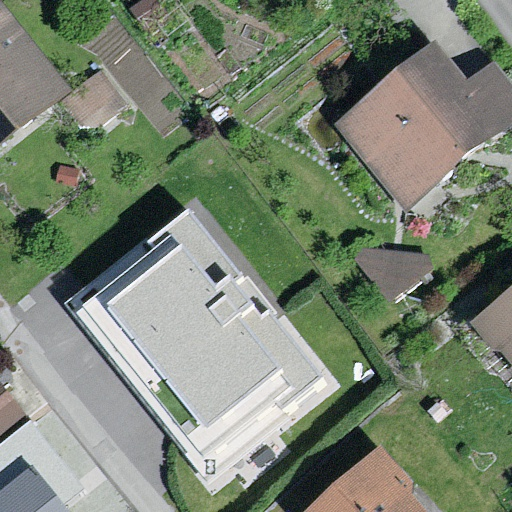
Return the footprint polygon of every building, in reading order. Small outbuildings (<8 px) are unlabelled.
[(0,153),(74,95),(4,7),(0,10),(0,153)] [(439,48),(339,128),(411,215),(511,132),(511,82),(496,63),(470,84),(439,48)] [(128,107),(100,75),(64,105),(92,138),(128,107)] [(80,171),(62,166),(57,182),(75,187),(80,171)] [(328,385),(192,216),(72,312),(208,481),(328,385)] [(431,257),(364,250),(356,261),(386,301),(394,301),(434,272),(431,257)] [(511,291),(468,325),(489,353),(506,356),(511,364),(511,291)] [(0,384),(0,436),(25,417),(0,384)] [(385,450),(315,511),(430,511),(417,496),(417,486),(385,450)] [(66,511),(28,466),(0,488),(0,511),(66,511)]
